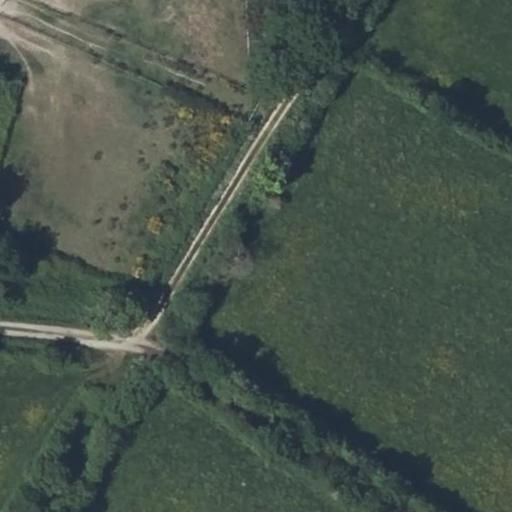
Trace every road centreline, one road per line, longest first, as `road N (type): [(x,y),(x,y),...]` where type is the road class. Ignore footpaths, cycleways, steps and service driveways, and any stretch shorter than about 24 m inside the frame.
road 1 (track): [(353,0),(144,339)]
road 2 (track): [(144,339),(400,511)]
road 3 (track): [(144,339),(0,326)]
